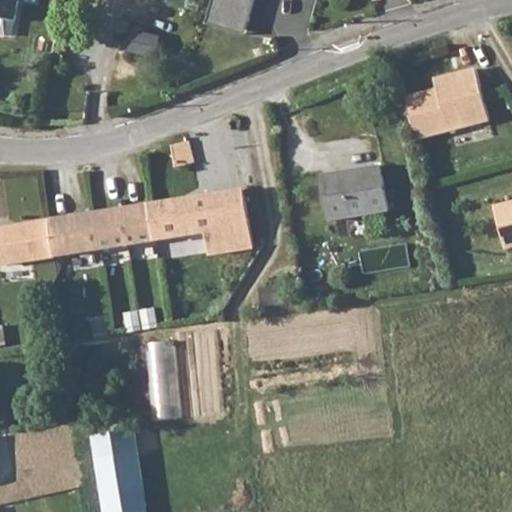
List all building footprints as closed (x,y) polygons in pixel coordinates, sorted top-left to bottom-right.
[(0,0),(0,19),(11,22),(15,0),(0,0)] [(247,33),(256,0),(217,0),(211,23),(247,33)] [(489,121),(474,64),(431,76),(435,88),(401,97),(413,141),(489,121)] [(187,138),(171,145),(175,167),(192,166),(187,138)] [(383,170),(324,180),(331,224),(391,214),(383,170)] [(52,221),(0,229),(0,253),(2,265),(56,257),(102,249),(130,244),(156,240),(206,232),(210,254),(254,247),(245,191),(150,206),(124,210),(97,214),(52,221)] [(511,199),(491,205),(499,238),(511,235),(511,199)] [(154,421),(183,419),(180,340),(151,341),(154,421)] [(147,511),(133,427),(89,433),(101,511),(147,511)]
